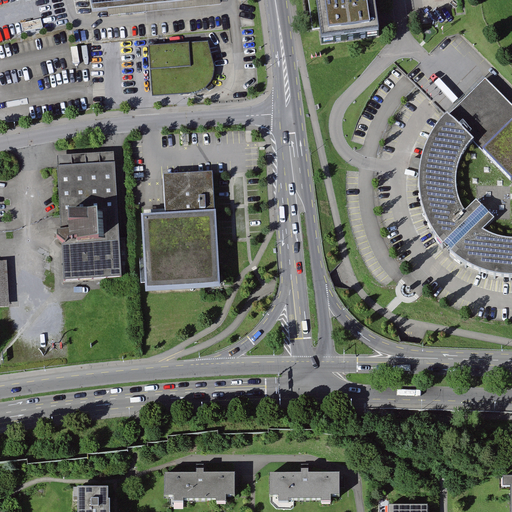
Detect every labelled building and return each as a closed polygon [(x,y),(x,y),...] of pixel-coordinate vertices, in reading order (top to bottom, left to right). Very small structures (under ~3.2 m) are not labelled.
[(227,4),(226,0),(90,0),(94,17),(227,4)] [(370,0),(312,0),(319,46),(376,38),(370,0)] [(137,40),(91,43),(92,59),(138,56),(137,40)] [(208,42),(149,47),(152,96),(195,94),(205,90),(212,80),(214,72),(212,61),(208,42)] [(511,107),(486,81),(447,120),(472,146),(511,186),(511,107)] [(472,146),(447,120),(431,139),(420,162),(417,183),(418,210),(428,233),(440,251),(444,254),(460,268),(482,278),(511,283),(511,282),(511,245),(510,245),(497,244),(481,238),(493,226),(475,207),(464,218),(457,208),(453,188),(455,172),(461,160),(472,146)] [(112,156),(58,160),(67,283),(121,279),(112,156)] [(213,175),(161,178),(163,219),(142,220),(145,295),(218,291),(213,175)] [(7,260),(0,260),(0,306),(10,306),(7,260)] [(234,477),(164,477),(164,500),(234,500),(234,477)] [(339,478),(269,478),(269,501),(339,501),(339,478)] [(108,511),(109,493),(80,493),(79,511),(108,511)]
